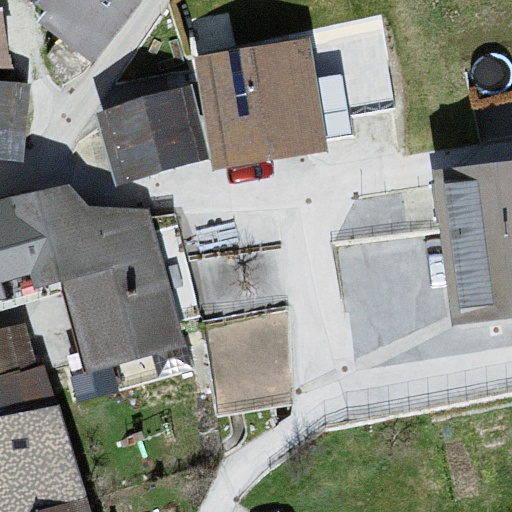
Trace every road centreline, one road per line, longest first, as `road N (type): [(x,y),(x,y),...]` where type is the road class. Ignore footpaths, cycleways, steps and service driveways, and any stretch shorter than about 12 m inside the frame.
road 1 (residential): [(46,165),(92,193),(146,210),(257,213),(439,163),(511,157)]
road 2 (residential): [(169,0),(121,76),(46,165)]
